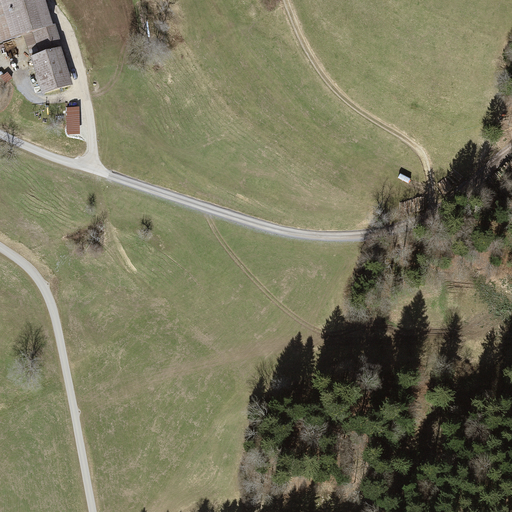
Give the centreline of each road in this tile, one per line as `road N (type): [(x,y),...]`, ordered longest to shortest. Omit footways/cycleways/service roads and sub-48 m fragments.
road 1 (residential): [(511,147),(427,215),(334,235),(262,225),(0,134)]
road 2 (residential): [(0,246),(36,276),(52,306),(93,511)]
road 3 (track): [(427,215),(418,151),(322,76),(285,0)]
road 4 (track): [(152,295),(122,265),(108,236),(92,170)]
